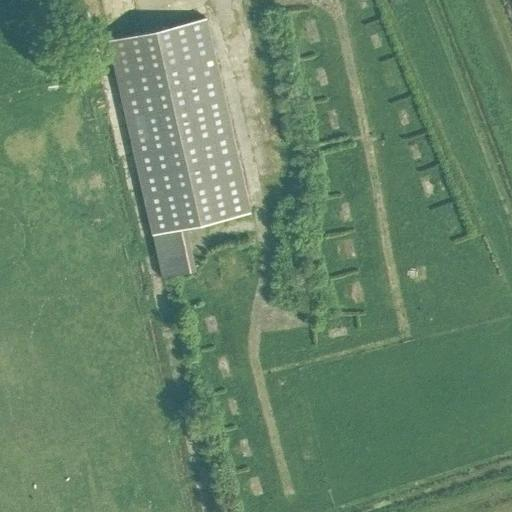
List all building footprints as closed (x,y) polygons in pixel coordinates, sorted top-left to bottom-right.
[(198,266),(190,222),(255,210),(218,14),(119,33),(165,272),(198,266)] [(324,111),(329,131),(348,126),(343,107),(324,111)] [(77,184),(98,176),(81,131),(61,139),(77,184)] [(331,318),(335,336),(350,333),(347,314),(331,318)] [(215,358),(218,379),(228,377),(225,356),(215,358)]
